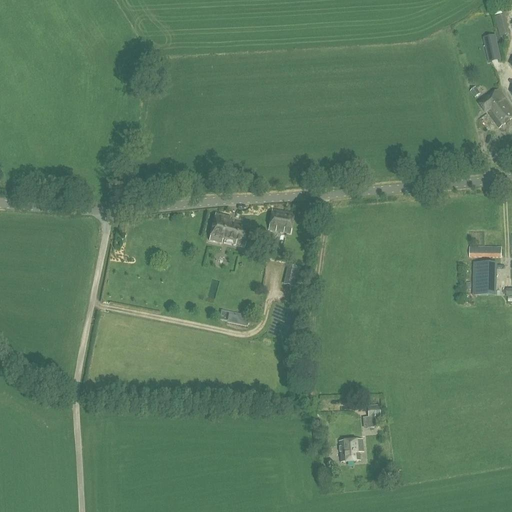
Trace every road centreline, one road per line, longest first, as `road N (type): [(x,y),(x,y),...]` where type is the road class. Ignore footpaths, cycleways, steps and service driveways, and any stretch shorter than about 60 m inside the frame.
road 1 (tertiary): [(108,211),(511,179)]
road 2 (unclassified): [(80,511),(75,398),(108,211)]
